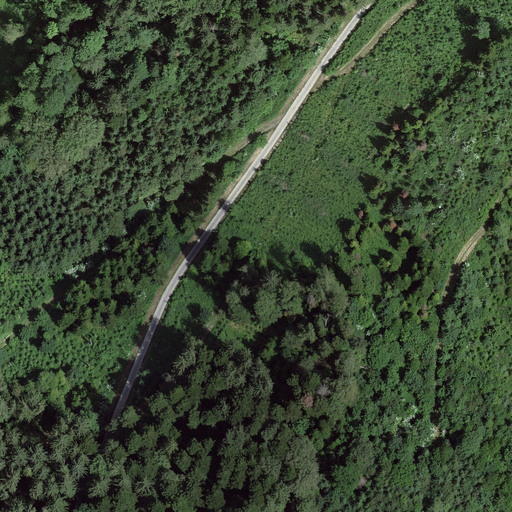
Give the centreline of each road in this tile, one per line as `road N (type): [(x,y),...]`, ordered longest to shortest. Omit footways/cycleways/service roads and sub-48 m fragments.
road 1 (track): [(364,0),(277,115),(159,318),(75,511)]
road 2 (track): [(511,186),(461,260),(445,299),(424,511)]
